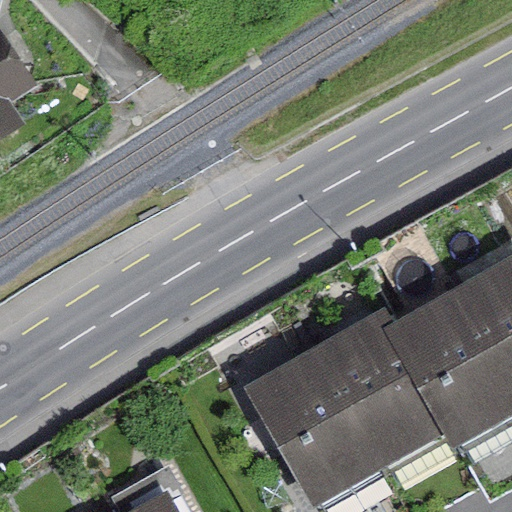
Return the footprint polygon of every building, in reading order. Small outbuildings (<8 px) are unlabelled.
[(0,126),(12,118),(4,106),(31,88),(0,40),(0,126)] [(511,393),(511,262),(457,292),(511,393)] [(453,445),(511,413),(511,393),(457,292),(389,329),(449,438),(453,445)] [(387,472),(449,438),(389,329),(385,322),(323,357),(387,472)] [(325,506),(387,472),(323,357),(262,390),(325,506)] [(203,511),(193,492),(157,511),(203,511)]
